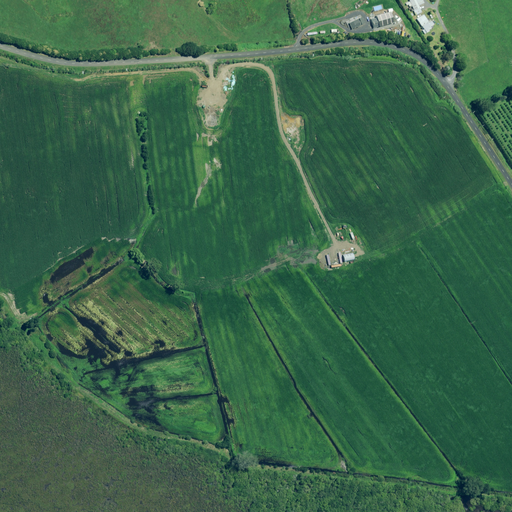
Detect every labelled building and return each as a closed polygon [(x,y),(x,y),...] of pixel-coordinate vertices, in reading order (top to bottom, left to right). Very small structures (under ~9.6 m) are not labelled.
[(408,0),(409,2),(405,3),(406,5),(408,5),(409,7),(411,6),(415,15),(421,12),(418,5),(423,3),(421,0),(408,0)] [(392,23),(389,12),(375,16),(375,18),(370,19),(372,28),(392,23)] [(427,21),(423,15),(416,19),(423,29),(422,31),(424,34),(432,29),(430,27),(433,24),(430,19),(427,21)] [(360,16),(346,22),(349,29),(350,28),(350,29),(359,26),(359,25),(363,23),(360,16)] [(225,78),(230,78),(230,74),(223,74),(223,80),(222,80),(222,85),(223,85),(224,90),(227,90),(227,80),(225,80),(225,78)] [(295,130),(289,126),(284,133),(290,137),(295,130)] [(353,260),(352,253),(342,255),(343,262),(353,260)]
